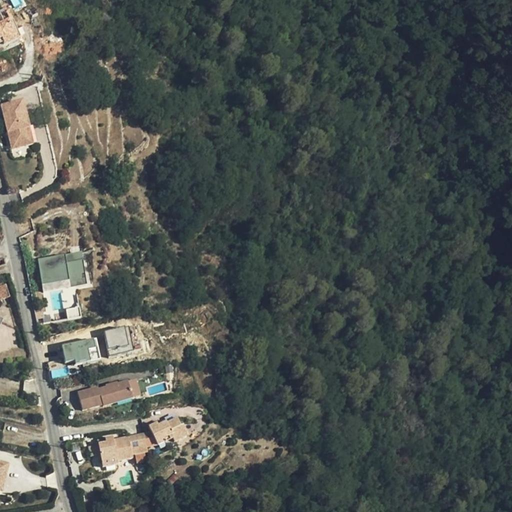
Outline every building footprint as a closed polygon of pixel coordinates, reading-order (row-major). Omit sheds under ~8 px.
[(2,22),(0,15),(0,40),(1,43),(18,36),(10,18),(2,22)] [(22,129),(28,128),(21,101),(0,106),(0,107),(9,145),(25,142),(22,129)] [(22,129),(25,142),(26,146),(32,145),(28,128),(22,129)] [(25,142),(9,145),(11,150),(26,146),(25,142)] [(87,288),(82,254),(38,261),(42,286),(70,282),(71,290),(87,288)] [(0,285),(0,300),(10,297),(6,284),(0,285)] [(139,350),(137,340),(135,341),(132,325),(127,327),(133,351),(139,350)] [(133,351),(127,327),(103,332),(108,356),(133,351)] [(100,359),(95,338),(61,346),(65,363),(74,361),(75,365),(100,359)] [(127,382),(132,399),(139,397),(135,381),(127,382)] [(93,392),(93,389),(77,394),(82,411),(102,406),(102,407),(132,399),(127,382),(117,385),(118,388),(106,392),(105,389),(98,390),(93,392)] [(148,427),(150,433),(157,446),(172,439),(174,443),(187,437),(182,426),(180,427),(176,419),(166,424),(166,423),(158,426),(156,424),(148,427)] [(146,448),(157,446),(150,433),(144,434),(146,448)] [(98,445),(100,456),(102,468),(117,466),(117,461),(132,458),(132,456),(147,453),(146,448),(144,434),(113,440),(112,437),(105,439),(106,443),(98,445)] [(100,456),(98,445),(88,446),(90,457),(100,456)]
